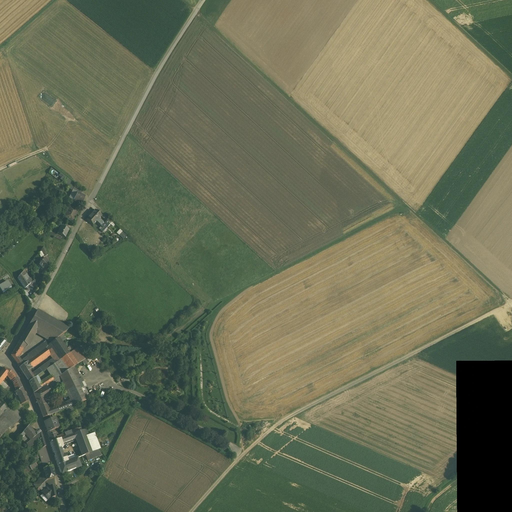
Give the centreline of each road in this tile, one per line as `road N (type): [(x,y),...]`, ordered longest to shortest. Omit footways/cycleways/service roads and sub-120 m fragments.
road 1 (track): [(195,11),(511,303)]
road 2 (track): [(510,302),(269,429),(190,511)]
road 3 (track): [(407,205),(208,307),(91,200)]
road 4 (unclassified): [(100,181),(202,0)]
road 5 (residential): [(3,360),(100,181)]
road 6 (track): [(91,368),(101,383),(220,439),(238,458)]
road 7 (residential): [(3,360),(34,408),(64,511)]
